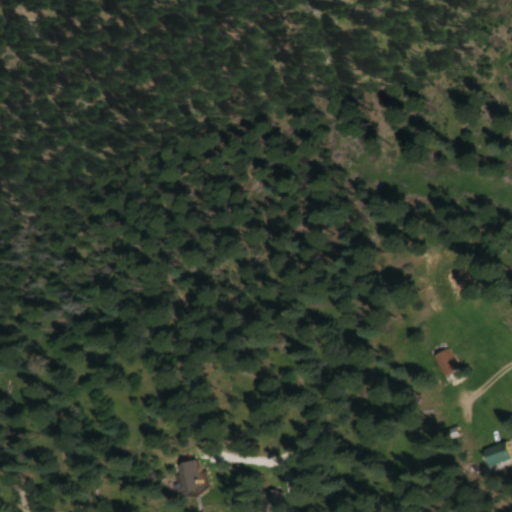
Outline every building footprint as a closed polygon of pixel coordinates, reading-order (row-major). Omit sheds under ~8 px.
[(444,279),(454,292),(467,282),(457,269),(444,279)] [(454,369),(444,346),(428,354),(438,377),(454,369)] [(476,449),(479,466),(503,461),(500,444),(476,449)] [(213,490),(205,460),(187,465),(195,495),(213,490)] [(273,511),(273,493),(261,493),(261,511),(273,511)]
